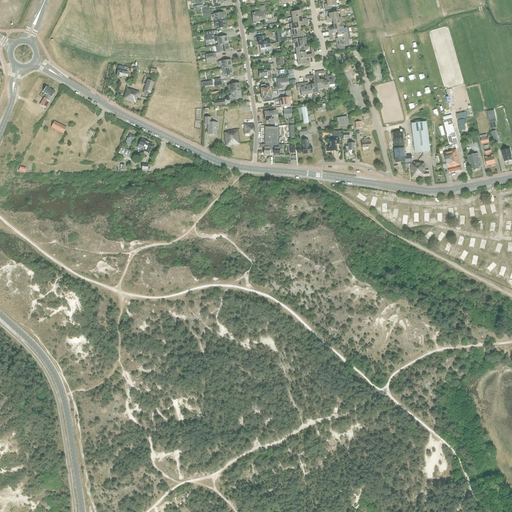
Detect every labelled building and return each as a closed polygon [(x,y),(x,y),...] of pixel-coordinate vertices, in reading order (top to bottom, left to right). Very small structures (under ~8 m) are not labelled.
[(335,0),(334,0),(326,1),(327,4),(324,4),(325,10),(332,9),(332,6),(336,6),(335,0)] [(256,20),(256,21),(266,20),(265,12),(265,6),(259,7),(260,13),(252,14),(253,21),(256,20)] [(291,12),(291,18),(301,17),(300,14),(303,14),(302,8),(295,9),(295,12),(291,12)] [(327,17),(327,20),(338,18),(338,12),(333,13),(333,10),(326,11),(326,14),(329,14),(329,17),(327,17)] [(214,18),(215,22),(224,20),(223,13),(214,14),(211,15),(212,18),(214,18)] [(224,20),(215,22),(216,29),(226,27),(224,20)] [(289,24),(290,30),(300,29),(299,26),(308,25),(307,21),(292,23),(289,24)] [(291,36),(292,35),(292,38),(296,38),(303,37),(302,31),(300,31),(300,29),(290,30),(291,36)] [(218,41),(218,45),(228,44),(227,36),(217,38),(217,36),(214,37),(213,34),(204,35),(205,41),(214,40),(214,42),(218,41)] [(260,50),(266,49),(266,52),(271,51),(271,47),(269,40),(262,41),(261,36),(256,37),(257,42),(259,42),(260,50)] [(305,38),(292,40),(293,43),(294,43),(295,48),(304,47),(303,44),(306,44),(305,38)] [(349,46),(348,43),(348,40),(339,41),(339,44),(337,44),(338,50),(344,49),(344,46),(349,46)] [(228,44),(218,45),(216,46),(217,53),(229,51),(228,44)] [(306,58),(297,60),(298,65),(302,64),(303,67),(309,66),(308,60),(306,61),(306,58)] [(221,65),(222,69),(232,67),(230,60),(218,62),(219,65),(221,65)] [(118,66),(117,70),(116,76),(121,77),(121,76),(127,77),(128,72),(125,71),(125,67),(118,66)] [(232,67),(222,69),(223,76),(233,75),(232,67)] [(262,71),(259,71),(260,77),(267,76),(267,77),(267,78),(271,78),(271,77),(271,73),(270,69),(266,70),(266,69),(265,68),(263,69),(262,70),(262,71)] [(328,79),(329,88),(335,87),(334,82),(337,82),(336,75),(330,76),(330,78),(328,79)] [(282,85),(288,85),(288,78),(277,79),(278,89),(282,89),(282,85)] [(147,80),(144,91),(147,92),(150,93),(153,82),(147,80)] [(229,88),(230,92),(240,91),(239,83),(229,84),(229,86),(227,86),(228,89),(229,88)] [(305,83),(302,83),(302,84),(296,85),(297,91),(300,91),(301,96),(307,95),(305,86),(305,83)] [(261,93),(262,94),(270,93),(270,92),(272,92),(271,88),(270,88),(269,86),(265,86),(265,85),(260,85),(261,90),(260,90),(261,92),(261,93)] [(47,98),(50,100),(55,92),(54,91),(54,90),(53,90),(52,90),(50,88),(48,87),(47,86),(43,92),(45,93),(45,94),(47,95),(47,94),(49,95),(47,98)] [(123,99),(135,103),(139,93),(130,90),(127,89),(123,99)] [(286,98),(279,99),(280,105),(290,104),(292,104),(292,103),(291,97),(290,91),(290,90),(285,91),(286,98)] [(224,100),(225,104),(225,105),(230,105),(229,100),(241,98),(240,91),(230,92),(230,95),(229,96),(229,99),(224,100)] [(270,93),(262,94),(262,96),(261,97),(261,98),(262,99),(262,100),(263,100),(263,102),(271,101),(271,99),(271,98),(270,93)] [(44,98),(40,105),(46,109),(50,102),(44,98)] [(302,113),(304,122),(308,122),(306,113),(307,112),(306,107),(296,108),(297,114),(302,113)] [(493,109),(487,110),(490,129),(496,128),(493,109)] [(264,111),(265,121),(269,121),(269,124),(275,124),(278,123),(277,110),(264,111)] [(347,116),(336,118),(338,127),(348,125),(347,116)] [(205,117),(204,124),(208,124),(207,134),(216,135),(216,127),(217,127),(217,123),(210,122),(211,118),(205,117)] [(51,127),(63,133),(66,127),(54,121),(51,127)] [(426,122),(411,124),(415,153),(430,151),(426,122)] [(244,124),(244,134),(254,134),(253,124),(244,124)] [(443,125),(437,127),(440,138),(446,136),(443,125)] [(270,154),(272,154),(272,127),(265,127),(265,145),(262,145),(262,147),(264,148),(264,156),(270,156),(270,154)] [(275,127),(272,127),(272,154),(274,154),(274,156),(279,156),(279,150),(283,150),(283,145),(278,145),(278,128),(278,127),(275,127)] [(224,133),(226,146),(240,144),(238,130),(228,131),(228,132),(224,133)] [(329,147),(326,147),(327,151),(336,151),(336,144),(339,144),(339,138),(340,138),(340,132),(333,132),(334,138),(333,138),(333,141),(329,141),(329,147)] [(395,163),(402,162),(405,162),(405,165),(411,164),(412,178),(429,177),(429,170),(425,170),(425,164),(420,164),(420,163),(412,164),(412,157),(405,157),(403,132),(393,133),(395,163)] [(454,133),(447,135),(449,145),(450,145),(451,147),(457,146),(456,143),(457,143),(454,133)] [(134,140),(135,137),(130,134),(128,138),(127,138),(125,143),(130,146),(131,144),(132,144),(134,140)] [(480,135),(481,140),(482,144),(489,142),(488,138),(487,138),(486,134),(480,135)] [(364,138),(364,140),(362,140),(362,148),(370,148),(370,140),(367,140),(366,138),(364,138)] [(308,139),(301,140),(301,141),(303,154),(312,153),(311,146),(309,146),(308,139)] [(138,147),(143,150),(142,151),(145,152),(145,151),(149,153),(153,145),(141,140),(138,145),(139,145),(138,147)] [(119,153),(128,157),(131,152),(121,147),(119,153)] [(510,149),(501,151),(503,158),(504,162),(511,160),(511,156),(510,149)] [(456,150),(444,153),(447,164),(448,168),(449,173),(461,169),(457,154),(456,150)] [(491,157),(489,158),(487,158),(487,156),(485,157),(487,166),(495,164),(493,155),(491,155),(491,157)] [(471,161),(473,170),(479,169),(477,161),(478,161),(477,156),(469,158),(470,161),(471,161)] [(362,192),(359,196),(367,201),(370,197),(362,192)] [(432,230),(427,236),(430,240),(436,233),(432,230)] [(443,231),(438,239),(442,241),(447,234),(443,231)] [(468,250),(461,256),(465,260),(472,254),(468,250)] [(495,261),(488,267),(492,271),(498,265),(495,261)]
